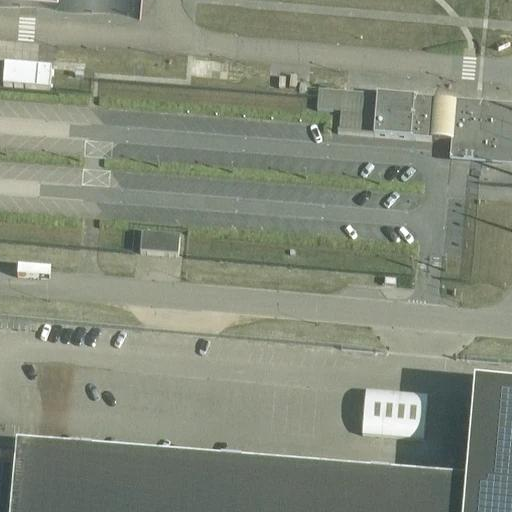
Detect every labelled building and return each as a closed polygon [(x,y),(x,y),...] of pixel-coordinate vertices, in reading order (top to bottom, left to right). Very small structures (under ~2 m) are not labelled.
[(3,86),(3,87),(50,91),(51,70),(50,70),(50,73),(39,72),(40,69),(38,69),(38,72),(28,71),(28,68),(27,68),(27,71),(16,70),(17,67),(16,67),(15,70),(6,69),(6,66),(5,66),(4,78),(6,78),(5,86),(3,86)] [(377,96),(373,138),(480,146),(480,157),(506,158),(508,129),(499,128),(501,107),(377,96)] [(180,239),(141,235),(140,255),(178,258),(180,239)] [(367,391),(363,437),(424,442),(428,397),(367,391)] [(511,511),(511,396),(474,393),(466,490),(17,451),(11,511),(511,511)]
